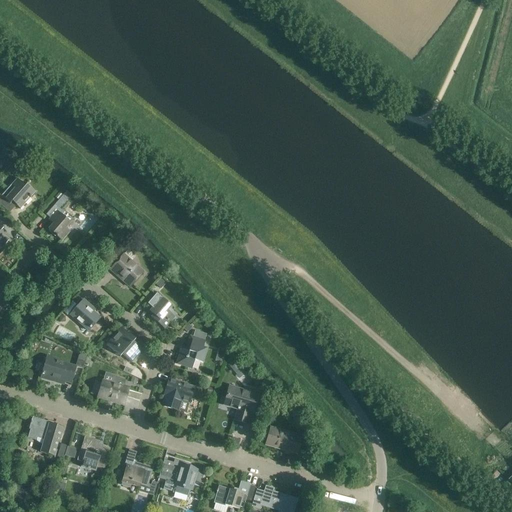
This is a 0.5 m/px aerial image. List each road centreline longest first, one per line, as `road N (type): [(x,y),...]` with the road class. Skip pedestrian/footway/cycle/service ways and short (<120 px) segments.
road 1 (unclassified): [(511,495),(488,482),(248,237)]
road 2 (tertiary): [(248,237),(0,37)]
road 3 (residential): [(136,428),(161,346),(38,247),(0,297)]
road 4 (tertiary): [(378,502),(371,439),(248,237)]
road 5 (residential): [(378,502),(136,428)]
road 6 (residential): [(136,428),(0,394)]
